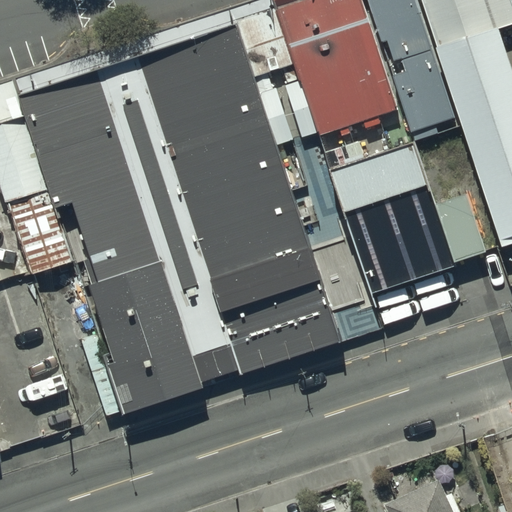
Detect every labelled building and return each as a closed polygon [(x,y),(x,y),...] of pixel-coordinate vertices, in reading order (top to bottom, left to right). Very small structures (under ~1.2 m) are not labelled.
[(361,0),(309,0),(277,11),(294,64),(319,138),(396,111),(361,0)] [(368,0),(411,134),(454,119),(415,0),(368,0)] [(511,5),(510,0),(422,0),(438,48),(497,28),(511,22),(511,5)] [(277,11),(235,25),(253,78),(294,64),(277,11)] [(253,78),(235,25),(19,97),(57,214),(76,208),(101,286),(93,289),(115,356),(106,359),(124,414),(339,343),(253,78)] [(502,248),(511,244),(511,72),(497,28),(438,48),(502,248)] [(19,97),(0,102),(0,184),(29,273),(71,258),(57,214),(19,97)] [(414,143),(330,172),(370,295),(455,266),(435,206),(414,143)] [(435,206),(455,266),(487,255),(467,194),(435,206)] [(55,349),(78,424),(93,419),(71,345),(55,349)] [(448,511),(436,485),(381,510),(382,511),(448,511)]
